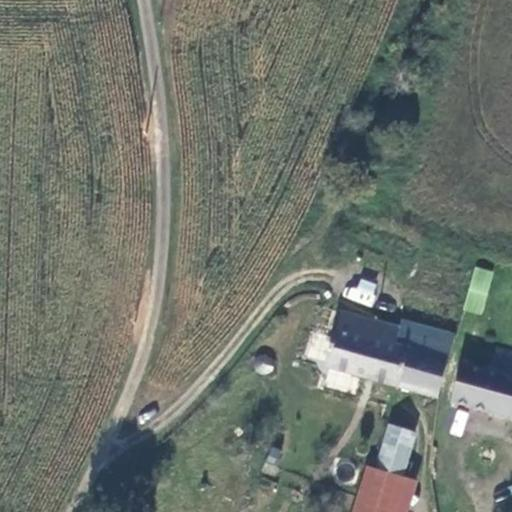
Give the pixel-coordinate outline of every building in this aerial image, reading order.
[(472,267),(464,311),(484,315),(491,270),(472,267)] [(369,307),(379,285),(356,275),(347,297),(369,307)] [(327,368),(440,401),(451,361),(401,347),(407,326),(374,317),(344,308),(327,368)] [(459,333),(409,319),(407,326),(401,347),(451,361),(459,333)] [(275,359),(268,355),(260,359),(258,367),(264,374),(272,374),(278,367),(275,359)] [(511,421),(511,367),(488,361),(485,373),(461,367),(451,405),(511,421)] [(450,433),(461,437),(469,412),(457,408),(450,433)] [(394,428),(381,471),(403,477),(415,434),(394,428)] [(381,471),(372,468),(358,511),(401,511),(411,479),(403,477),(381,471)]
